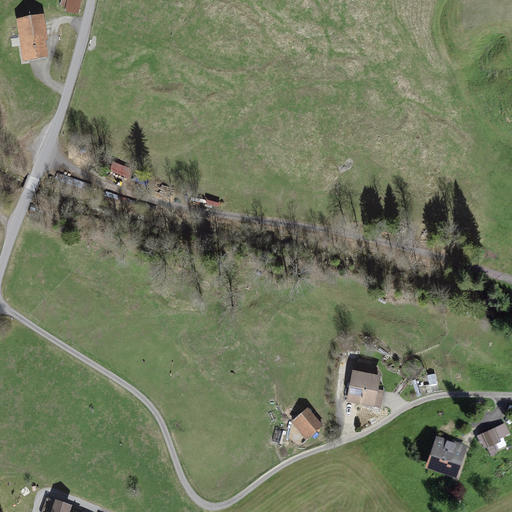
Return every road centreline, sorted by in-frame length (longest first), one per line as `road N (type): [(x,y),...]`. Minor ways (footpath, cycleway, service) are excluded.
road 1 (track): [(43,161),(233,218),(383,244),(511,282)]
road 2 (unclassified): [(0,273),(64,103),(92,0)]
